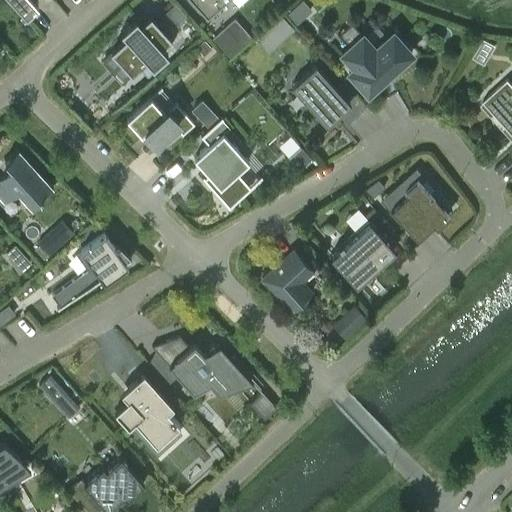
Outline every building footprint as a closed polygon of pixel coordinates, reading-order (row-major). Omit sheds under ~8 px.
[(13,0),(25,13),(37,2),(35,0),(13,0)] [(193,0),(206,14),(221,0),(193,0)] [(297,24),(312,10),(302,0),(288,14),(297,24)] [(186,16),(175,4),(164,14),(176,26),(186,16)] [(110,50),(131,74),(141,65),(146,70),(151,66),(152,66),(167,52),(162,46),(171,38),(150,14),(141,23),(135,17),(120,31),(125,36),(110,50)] [(282,18),(270,29),(279,39),(291,29),(282,18)] [(225,25),(212,37),(229,56),(242,44),(225,25)] [(362,34),(341,52),(354,66),(348,71),(367,92),(411,52),(393,31),(375,47),(362,34)] [(203,56),(211,48),(204,40),(195,47),(203,56)] [(291,85),(326,124),(350,103),(315,63),(291,85)] [(511,82),(508,78),(484,102),(511,133),(511,82)] [(144,131),(154,142),(174,124),(182,133),(194,122),(175,101),(164,111),(150,96),(126,117),(141,134),(144,131)] [(191,109),(202,122),(213,112),(202,99),(191,109)] [(202,176),(229,206),(251,186),(236,170),(248,160),(222,131),(193,157),(208,173),(204,176),(203,175),(202,176)] [(31,205),(53,185),(18,147),(4,159),(9,165),(0,173),(0,198),(4,203),(17,191),(31,205)] [(311,158),(301,147),(293,154),(302,165),(311,158)] [(424,177),(420,181),(417,178),(403,190),(406,193),(390,208),(417,238),(433,223),(436,226),(449,213),(447,211),(451,206),(424,177)] [(377,179),(365,188),(372,196),(384,186),(377,179)] [(340,247),(330,255),(356,284),(381,261),(395,249),(390,244),(369,220),(369,221),(356,232),(343,243),(341,241),(338,244),(340,247)] [(38,241),(49,254),(65,240),(54,227),(38,241)] [(118,245),(119,245),(115,248),(104,232),(80,249),(92,265),(52,294),(59,305),(56,307),(57,308),(100,276),(104,281),(127,264),(124,259),(130,255),(119,244),(118,245)] [(15,244),(6,252),(19,267),(28,258),(15,244)] [(261,278),(291,310),(311,292),(301,280),(313,269),(294,248),(261,278)] [(7,304),(0,309),(0,322),(14,313),(7,304)] [(366,318),(353,304),(344,313),(358,326),(366,318)] [(219,343),(203,352),(194,342),(189,346),(180,335),(165,340),(179,355),(169,364),(193,391),(209,382),(218,391),(230,387),(251,379),(219,343)] [(173,405),(157,387),(143,371),(120,391),(126,398),(114,410),(127,425),(134,419),(156,444),(179,424),(167,410),(173,405)] [(50,373),(39,383),(55,401),(66,391),(50,373)] [(250,402),(264,418),(276,406),(262,391),(250,402)] [(4,441),(0,443),(0,484),(30,468),(17,453),(4,441)] [(144,482),(120,456),(105,469),(102,465),(84,481),(80,477),(67,489),(87,511),(94,511),(103,505),(107,509),(123,494),(126,498),(144,482)]
